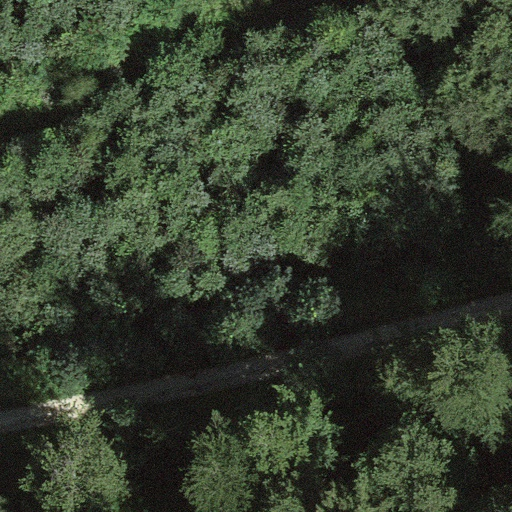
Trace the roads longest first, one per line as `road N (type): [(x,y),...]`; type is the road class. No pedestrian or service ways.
road 1 (track): [(0,418),(511,298)]
road 2 (track): [(0,116),(73,89),(241,0)]
